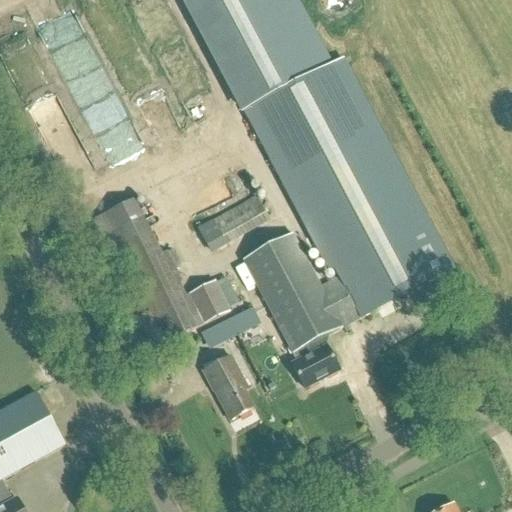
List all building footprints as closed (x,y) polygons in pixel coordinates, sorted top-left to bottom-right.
[(246,113),(250,111),(338,280),(316,292),(289,241),(244,264),(289,351),(290,351),(298,365),(293,368),(304,391),(340,372),(326,346),(329,338),(417,292),(306,81),(330,69),(293,0),(187,0),(186,1),(246,113)] [(138,55),(129,38),(115,47),(124,63),(138,55)] [(126,91),(147,81),(138,63),(117,73),(126,91)] [(345,82),(344,83),(340,84),(334,87),(329,93),(326,100),(326,103),(326,108),(326,113),(327,117),(331,122),(339,128),(349,130),(358,129),(365,125),(372,117),(374,109),(373,101),(370,94),(366,88),(359,84),(352,82),(345,82)] [(48,117),(40,121),(45,130),(34,135),(46,161),(74,148),(46,90),(37,94),(48,117)] [(198,170),(207,193),(239,180),(231,157),(198,170)] [(214,223),(227,246),(270,222),(257,199),(214,223)] [(153,349),(163,345),(147,312),(138,316),(153,349)] [(255,413),(245,395),(248,393),(231,360),(201,375),(212,397),(215,396),(231,426),(255,413)] [(0,485),(2,484),(64,450),(36,398),(0,418),(0,485)] [(2,484),(0,485),(0,511),(23,511),(18,501),(13,504),(2,484)]
